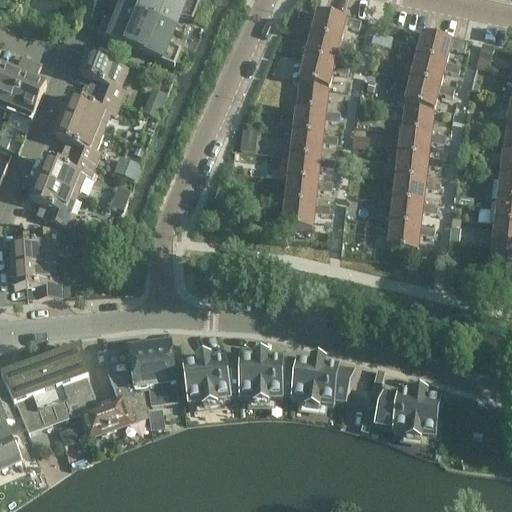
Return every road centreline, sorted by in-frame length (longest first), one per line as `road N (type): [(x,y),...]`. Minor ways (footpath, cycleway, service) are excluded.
road 1 (tertiary): [(161,317),(281,331),(511,395)]
road 2 (residential): [(161,317),(161,241),(265,0)]
road 3 (residential): [(0,212),(68,64),(0,36)]
road 4 (tertiary): [(0,329),(161,317)]
